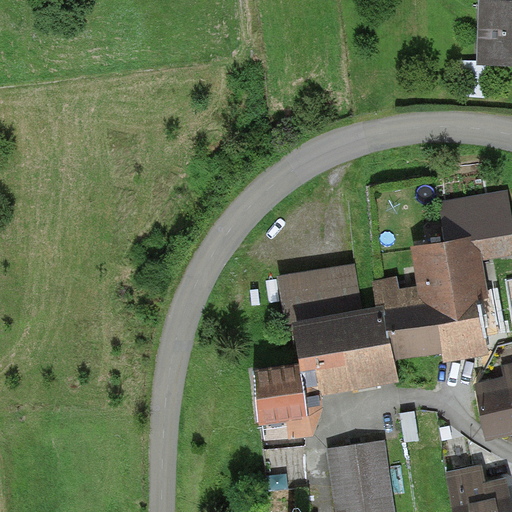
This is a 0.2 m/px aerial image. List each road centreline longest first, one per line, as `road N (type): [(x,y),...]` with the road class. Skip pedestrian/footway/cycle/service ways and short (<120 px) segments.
road 1 (tertiary): [(511,136),(458,125),(394,126),(287,170),(232,217),(179,321),(161,511)]
road 2 (residential): [(511,455),(471,438),(435,403),(329,409),(315,436),(325,511)]
